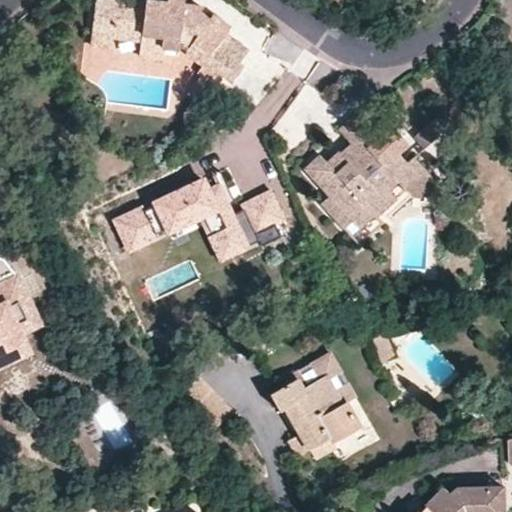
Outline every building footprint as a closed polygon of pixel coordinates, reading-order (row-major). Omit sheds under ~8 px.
[(96,0),(91,31),(111,34),(112,36),(141,40),(161,42),(161,46),(176,48),(177,44),(182,46),(186,48),(185,52),(202,65),(198,71),(212,80),(218,72),(230,80),(241,66),(238,64),(215,48),(224,35),(230,27),(199,6),(183,4),(183,0),(166,0),(166,4),(145,1),(135,11),(123,9),(117,0),(96,0)] [(145,1),(129,0),(117,0),(123,9),(135,11),(145,1)] [(111,34),(91,31),(89,43),(110,47),(112,36),(111,34)] [(215,48),(238,64),(246,51),(224,35),(215,48)] [(161,42),(141,40),(138,55),(159,57),(161,46),(161,42)] [(346,159),(338,150),(327,161),(320,153),(304,169),(325,190),(317,198),(339,223),(349,215),(355,222),(365,213),(367,215),(388,197),(380,185),(391,177),(403,189),(424,171),(412,157),(406,161),(399,153),(407,145),(392,127),(377,141),(353,117),(338,129),(349,141),(356,150),(346,159)] [(428,123),(412,137),(422,148),(437,134),(428,123)] [(349,141),(338,150),(346,159),(356,150),(349,141)] [(201,189),(193,172),(148,195),(152,203),(118,220),(130,244),(213,203),(221,220),(202,230),(215,257),(255,238),(254,230),(240,201),(226,208),(213,183),(201,189)] [(268,187),(240,201),(254,230),(282,216),(268,187)] [(0,259),(0,258),(0,366),(30,352),(21,334),(40,325),(15,272),(12,274),(0,259)] [(384,330),(370,337),(380,362),(394,357),(384,330)] [(298,376),(269,393),(279,410),(285,408),(301,434),(295,438),(303,453),(309,450),(315,460),(335,448),(333,442),(359,427),(345,401),(341,403),(325,375),(337,367),(330,353),(295,372),(298,376)] [(369,422),(339,366),(337,367),(325,375),(341,403),(345,401),(359,427),(369,422)] [(234,410),(195,371),(176,391),(215,429),(234,410)] [(503,511),(503,485),(456,486),(448,493),(442,487),(418,511),(416,510),(413,511),(503,511)]
